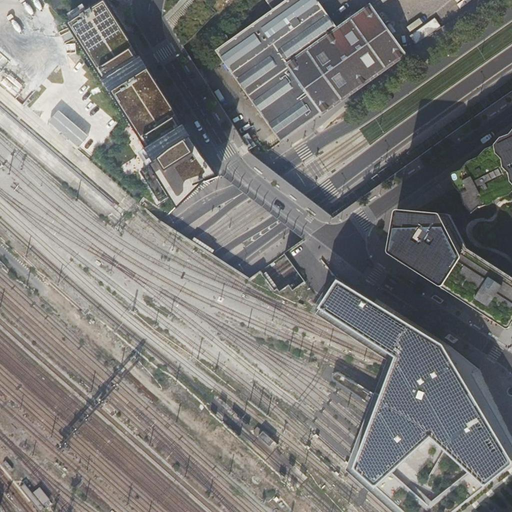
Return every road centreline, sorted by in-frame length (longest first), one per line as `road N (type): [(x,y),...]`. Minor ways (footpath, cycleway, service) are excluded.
road 1 (primary): [(0,428),(279,224)]
road 2 (primary): [(0,409),(240,237),(279,224)]
road 3 (primary): [(511,9),(240,191)]
road 4 (residential): [(153,0),(158,41),(231,159),(339,244)]
road 5 (primary): [(240,191),(223,213),(0,372)]
road 6 (primary): [(240,191),(212,200),(0,353)]
road 7 (primary): [(279,224),(511,55)]
road 8 (residential): [(339,244),(511,111)]
road 9 (residential): [(339,244),(511,364)]
